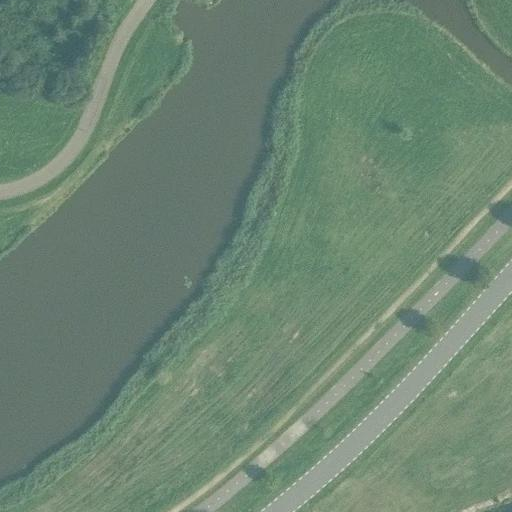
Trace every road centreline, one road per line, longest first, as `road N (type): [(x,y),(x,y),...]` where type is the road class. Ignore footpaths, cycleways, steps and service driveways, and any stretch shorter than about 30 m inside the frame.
road 1 (unknown): [(170,511),(284,421),(511,185)]
road 2 (tertiary): [(274,511),(511,283)]
